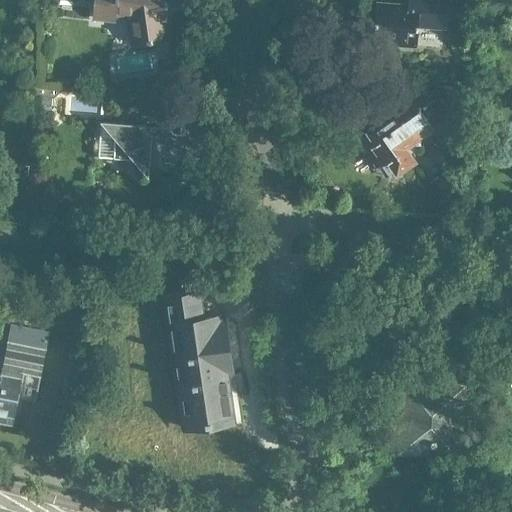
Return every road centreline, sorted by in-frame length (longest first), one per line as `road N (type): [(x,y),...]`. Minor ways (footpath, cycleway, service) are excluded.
road 1 (unknown): [(0,222),(249,247),(280,259),(325,253),(511,264)]
road 2 (residential): [(308,511),(276,222)]
road 3 (residential): [(511,232),(276,222)]
road 4 (residential): [(276,222),(246,0)]
